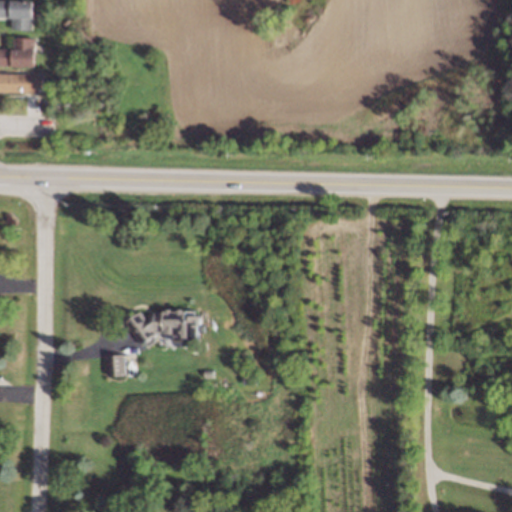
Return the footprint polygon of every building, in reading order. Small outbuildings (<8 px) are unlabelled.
[(10,26),(10,12),(0,12),(0,0),(29,0),(29,26),(10,26)] [(0,63),(0,46),(13,46),(13,35),(32,35),(31,63),(0,63)] [(0,87),(0,71),(38,72),(38,88),(0,87)] [(144,344),(159,333),(176,333),(176,342),(200,342),(200,331),(203,329),(203,315),(188,315),(188,309),(167,309),(165,311),(155,311),(147,317),(142,311),(127,322),(144,344)] [(109,375),(126,375),(126,354),(109,355),(109,375)]
